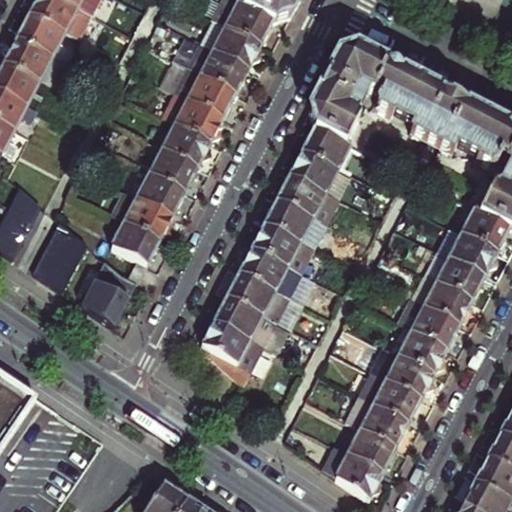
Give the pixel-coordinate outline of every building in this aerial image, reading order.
[(78,13),(51,0),(37,0),(31,2),(33,10),(29,19),(65,38),(71,25),(78,13)] [(51,0),(78,13),(83,2),(84,0),(51,0)] [(274,24),(244,8),(228,0),(223,0),(219,8),(211,22),(211,23),(213,25),(261,49),(270,32),(274,24)] [(247,0),(244,8),(274,24),(291,21),(301,0),(247,0)] [(211,22),(219,8),(206,2),(199,15),(211,22)] [(24,29),(16,43),(52,62),(65,38),(29,19),(24,29)] [(80,29),(71,25),(65,38),(73,42),(80,29)] [(261,49),(213,25),(200,49),(248,73),(251,68),(259,65),(257,57),(261,49)] [(60,66),(73,42),(65,38),(52,62),(60,66)] [(188,72),(200,49),(186,41),(173,65),(188,72)] [(52,62),(16,43),(11,53),(3,67),(40,86),(47,72),(52,62)] [(248,73),(200,49),(188,72),(235,97),(245,78),(248,73)] [(313,132),(345,149),(358,123),(354,121),(362,106),(411,132),(409,138),(450,159),(452,154),(503,181),(497,192),(492,190),(477,217),(508,234),(511,232),(511,135),(495,127),(404,79),(355,54),(337,60),(321,89),(307,116),(313,132)] [(174,98),(188,72),(173,65),(160,90),(174,98)] [(0,73),(0,97),(26,111),(34,97),(40,86),(3,67),(0,73)] [(55,76),(47,72),(40,86),(48,90),(55,76)] [(235,97),(188,72),(174,98),(222,122),(233,103),(235,97)] [(0,128),(14,135),(20,122),(29,127),(35,115),(26,111),(0,97),(0,128)] [(42,101),(34,97),(26,111),(35,115),(42,101)] [(162,122),(174,128),(210,146),(213,141),(221,140),(218,131),(222,122),(174,98),(162,122)] [(14,135),(0,128),(0,160),(0,161),(7,148),(14,135)] [(168,140),(161,153),(198,171),(202,162),(211,160),(208,152),(210,146),(174,128),(168,140)] [(309,140),(300,156),(337,175),(345,161),(349,151),(345,149),(313,132),(309,140)] [(161,153),(168,140),(159,135),(152,148),(161,153)] [(136,171),(148,177),(185,195),(194,177),(198,171),(161,153),(152,148),(149,146),(136,171)] [(15,153),(7,148),(0,161),(9,166),(15,153)] [(349,151),(345,161),(352,165),(357,155),(349,151)] [(291,174),(288,181),(325,200),(331,188),(337,175),(300,156),(296,164),(289,165),(291,174)] [(185,195),(148,177),(142,190),(136,202),(172,220),(182,201),(185,195)] [(282,191),(275,205),(310,223),(318,227),(325,230),(337,206),(330,203),(325,200),(288,181),(282,191)] [(136,202),(142,190),(132,185),(126,197),(136,202)] [(336,191),(331,188),(325,200),(330,203),(336,191)] [(38,210),(17,192),(0,224),(0,258),(10,265),(38,210)] [(172,220),(136,202),(126,197),(123,195),(110,219),(123,225),(160,244),(162,239),(170,237),(167,229),(172,220)] [(269,217),(262,230),(297,247),(304,235),(310,223),(275,205),(269,217)] [(467,224),(471,215),(463,210),(458,219),(467,224)] [(504,241),(508,234),(477,217),(471,215),(467,224),(460,236),(497,255),(504,241)] [(318,227),(310,223),(304,235),(312,239),(318,227)] [(160,244),(123,225),(117,238),(110,252),(146,270),(153,256),(160,244)] [(84,250),(57,226),(30,278),(58,298),(84,250)] [(252,249),(250,254),(286,272),(299,279),(312,255),(297,247),(262,230),(258,239),(249,240),(252,249)] [(110,252),(117,238),(107,233),(100,247),(110,252)] [(455,248),(447,262),(483,281),(492,264),(497,255),(460,236),(455,248)] [(447,244),(439,258),(447,262),(455,248),(447,244)] [(241,270),(238,277),(274,295),(286,272),(250,254),(247,260),(238,261),(241,270)] [(433,269),(441,273),(447,262),(439,258),(433,269)] [(483,281),(447,262),(441,273),(435,286),(471,305),(479,289),(483,281)] [(116,279),(100,264),(76,310),(110,334),(115,332),(129,304),(129,303),(137,288),(128,283),(117,277),(116,279)] [(145,272),(137,267),(128,283),(137,288),(145,272)] [(287,302),(299,279),(286,272),(274,295),(287,302)] [(234,284),(226,301),(275,326),(287,303),(287,302),(274,295),(238,277),(234,284)] [(435,286),(422,279),(409,305),(421,312),(435,286)] [(471,305),(435,286),(421,312),(458,331),(467,313),(471,305)] [(275,326),(226,301),(222,308),(213,326),(262,351),(275,326)] [(300,310),(287,303),(275,326),(287,333),(288,333),(300,310)] [(458,331),(421,312),(409,305),(397,329),(401,331),(409,336),(446,354),(454,338),(458,331)] [(262,351),(213,326),(207,336),(199,339),(201,347),(199,352),(242,389),(262,351)] [(287,333),(275,326),(262,351),(274,358),(287,333)] [(395,344),(403,348),(409,336),(401,331),(395,344)] [(403,348),(397,360),(433,379),(442,362),(446,354),(409,336),(403,348)] [(391,371),(384,384),(421,402),(429,387),(433,379),(397,360),(391,371)] [(384,384),(391,371),(382,367),(376,380),(384,384)] [(0,450),(33,400),(0,377),(0,450)] [(376,380),(372,377),(359,402),(358,402),(371,409),(384,384),(376,380)] [(384,384),(371,409),(407,428),(417,410),(421,402),(384,384)] [(407,428),(371,409),(358,402),(346,427),(358,434),(395,452),(402,438),(407,428)] [(511,413),(509,418),(501,434),(511,439),(511,413)] [(395,452),(358,434),(351,448),(346,458),(382,477),(390,462),(395,452)] [(497,441),(488,459),(511,471),(511,439),(501,434),(497,441)] [(346,458),(351,448),(343,443),(337,454),(346,458)] [(333,451),(322,473),(369,503),(373,495),(379,494),(377,487),(382,477),(346,458),(337,454),(333,451)] [(511,471),(488,459),(483,468),(475,483),(511,502),(511,471)] [(471,491),(462,508),(470,511),(505,511),(511,502),(475,483),(471,491)] [(163,489),(147,511),(179,511),(185,504),(175,498),(163,489)]
